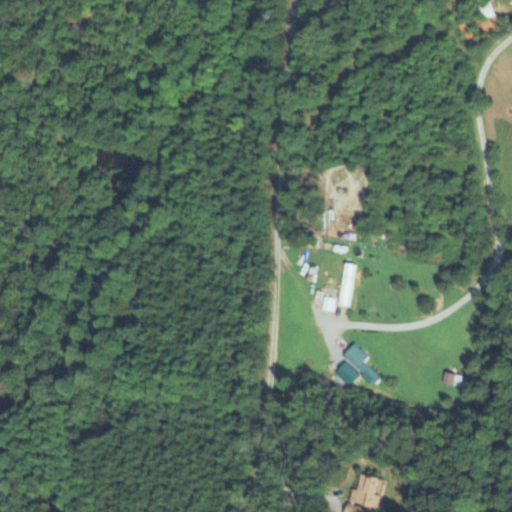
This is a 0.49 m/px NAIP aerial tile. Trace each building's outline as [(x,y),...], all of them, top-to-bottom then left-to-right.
[(350,308),(354,266),(345,265),(341,307),(350,308)] [(322,312),(334,314),(335,300),(323,299),(322,312)] [(369,359),(355,346),(343,359),(347,363),(335,376),(350,389),(362,375),(375,387),(382,380),(364,363),(369,359)] [(463,378),(445,374),(442,385),(461,389),(463,378)] [(363,511),(364,510),(375,511),(377,511),(384,481),(362,477),(359,493),(352,491),(347,511),(363,511)]
